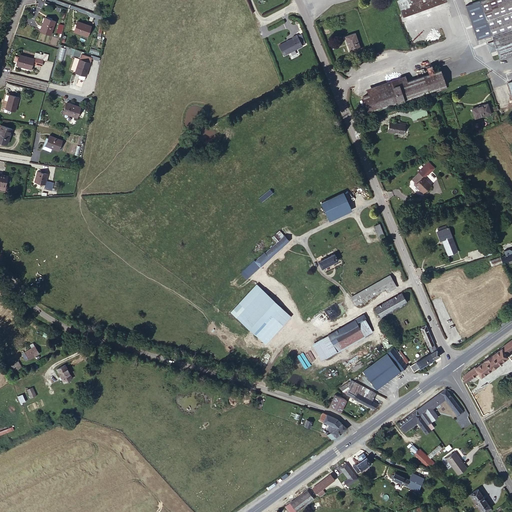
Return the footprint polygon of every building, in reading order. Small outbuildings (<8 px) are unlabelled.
[(400,0),(404,10),(432,0),(400,0)] [(498,49),(501,58),(511,54),(511,0),(480,0),(495,41),(488,43),(491,51),(498,49)] [(57,17),(48,14),(44,28),(53,31),(57,17)] [(93,23),(80,18),(77,28),(90,33),(93,23)] [(346,33),(352,49),(361,46),(355,30),(346,33)] [(294,35),(280,42),(285,52),(303,44),(297,32),(293,34),(294,35)] [(60,47),(56,58),(63,60),(66,49),(60,47)] [(38,48),(36,54),(45,56),(49,58),(51,52),(38,48)] [(45,56),(36,54),(23,49),(22,51),(18,50),(16,56),(20,57),(19,61),(32,65),(34,60),(42,62),(45,56)] [(83,52),(78,70),(82,71),(81,75),(87,77),(93,55),(83,52)] [(406,96),(448,82),(443,67),(405,80),(371,91),(365,93),(371,109),(401,98),(402,102),(407,100),(406,96)] [(371,91),(405,80),(403,74),(370,86),(371,91)] [(450,85),(448,82),(406,96),(407,100),(450,85)] [(22,94),(8,90),(6,96),(11,98),(9,104),(18,107),(22,94)] [(84,103),(70,99),(67,110),(81,114),(84,103)] [(489,100),(473,105),(476,115),(501,106),(499,102),(491,105),(489,100)] [(418,111),(421,116),(425,114),(426,117),(433,114),(431,111),(430,111),(426,102),(411,109),(413,113),(418,111)] [(401,119),(391,117),(389,129),(396,130),(397,128),(406,129),(408,118),(402,117),(401,119)] [(15,125),(3,121),(0,130),(0,138),(5,140),(5,139),(10,140),(15,125)] [(53,132),(49,142),(55,145),(62,147),(66,138),(53,132)] [(9,169),(0,166),(0,182),(6,184),(8,180),(7,179),(9,169)] [(52,172),(41,169),(38,180),(48,183),(47,187),(58,190),(60,182),(50,179),(52,172)] [(434,181),(423,170),(416,178),(419,181),(419,182),(427,190),(434,181)] [(343,191),(322,201),(328,215),(350,205),(343,191)] [(270,195),(259,203),(261,207),(273,199),(270,195)] [(378,234),(385,232),(382,224),(375,226),(378,234)] [(451,225),(450,226),(441,230),(440,230),(443,238),(445,237),(451,253),(460,249),(451,225)] [(278,239),(256,258),(261,263),(288,239),(284,234),(282,236),(277,230),(273,234),(278,239)] [(475,245),(474,242),(473,241),(470,243),(472,249),(482,246),(481,243),(475,245)] [(483,247),(487,256),(494,254),(490,245),(483,247)] [(335,251),(319,259),(322,266),(338,258),(335,251)] [(499,263),(507,260),(504,255),(497,258),(494,259),(493,261),(493,263),(495,264),(499,263)] [(247,275),(261,263),(256,258),(255,257),(241,269),(247,275)] [(392,273),(352,294),(356,303),(390,285),(391,289),(398,285),(392,273)] [(257,281),(238,299),(244,305),(263,286),(257,281)] [(255,331),(281,304),(263,286),(244,305),(236,313),(255,331)] [(403,291),(375,307),(380,316),(408,301),(403,291)] [(281,304),(255,331),(262,339),(288,312),(281,304)] [(364,313),(327,334),(333,343),(361,328),(358,322),(367,317),(364,313)] [(361,328),(370,323),(367,317),(358,322),(361,328)] [(333,343),(327,334),(315,340),(324,356),(373,329),(370,323),(361,328),(333,343)] [(430,329),(428,323),(418,328),(421,333),(423,332),(430,329)] [(441,356),(430,329),(423,332),(432,353),(435,360),(441,356)] [(511,337),(501,345),(506,352),(511,347),(511,337)] [(33,344),(27,347),(30,355),(41,349),(35,339),(31,341),(33,344)] [(475,365),(478,370),(481,374),(508,355),(506,352),(501,345),(475,365)] [(406,364),(395,346),(388,350),(401,370),(406,378),(409,375),(404,366),(406,364)] [(364,369),(377,387),(401,370),(388,351),(364,369)] [(408,367),(406,364),(404,366),(409,375),(435,360),(432,353),(408,367)] [(15,358),(18,363),(19,365),(23,363),(19,356),(15,358)] [(12,366),(18,363),(15,358),(9,361),(12,366)] [(68,361),(59,365),(67,378),(75,374),(68,361)] [(475,365),(468,369),(470,375),(478,370),(475,365)] [(342,386),(347,393),(350,388),(371,401),(377,393),(353,378),(342,386)] [(31,398),(36,395),(33,387),(27,389),(31,398)] [(371,401),(350,388),(347,393),(363,404),(373,410),(378,406),(371,401)] [(462,411),(444,388),(438,392),(443,398),(457,416),(462,411)] [(443,398),(438,392),(413,410),(420,417),(431,410),(429,408),(443,398)] [(20,403),(26,401),(23,394),(17,396),(20,403)] [(345,400),(335,394),(329,405),(339,410),(345,400)] [(424,433),(430,429),(425,424),(420,417),(413,410),(400,420),(408,428),(415,423),(424,433)] [(420,417),(425,424),(435,416),(431,410),(420,417)] [(326,434),(330,440),(346,428),(338,419),(322,413),(319,421),(330,425),(327,427),(330,431),(326,434)] [(304,426),(308,428),(312,421),(307,419),(304,426)] [(400,420),(395,424),(402,433),(408,428),(400,420)] [(412,450),(422,462),(426,459),(429,457),(428,456),(441,446),(437,442),(425,453),(418,445),(412,450)] [(454,449),(445,455),(458,473),(467,467),(454,449)] [(364,456),(351,465),(356,471),(369,462),(364,456)] [(422,462),(427,468),(431,465),(426,459),(422,462)] [(345,462),(338,466),(347,479),(343,482),(346,486),(357,479),(345,462)] [(420,485),(410,479),(395,470),(390,477),(416,492),(420,485)] [(414,473),(410,479),(420,485),(424,479),(414,473)] [(329,475),(312,488),(316,493),(333,481),(329,475)] [(476,487),(468,493),(480,511),(484,511),(490,509),(476,487)] [(292,511),(313,497),(307,489),(285,505),(290,511),(292,511)]
